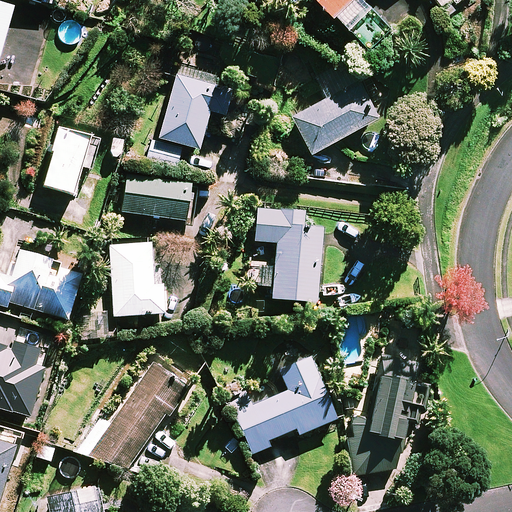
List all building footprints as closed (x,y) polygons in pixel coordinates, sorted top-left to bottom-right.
[(322,0),(370,51),(392,31),(363,0),(322,0)] [(0,57),(13,12),(0,8),(0,57)] [(217,77),(179,67),(159,141),(152,139),(146,162),(176,170),(182,148),(199,153),(210,115),(225,119),(235,82),(217,77)] [(332,88),(324,76),(300,92),(307,104),(332,88)] [(379,119),(360,82),(295,117),(315,154),(379,119)] [(100,141),(55,127),(37,188),(74,199),(82,170),(90,173),(100,141)] [(197,189),(126,179),(121,215),(192,225),(197,189)] [(303,229),(304,214),(258,210),(255,243),(276,245),(274,270),(259,269),(257,288),(273,289),(272,302),(316,306),(323,231),(303,229)] [(153,288),(151,245),(111,247),(114,319),(164,317),(163,288),(153,288)] [(60,266),(16,252),(8,279),(0,276),(0,306),(7,309),(9,303),(68,322),(82,277),(59,270),(60,266)] [(107,314),(87,314),(87,340),(107,340),(107,314)] [(352,440),(347,441),(352,479),(401,473),(398,443),(402,443),(405,426),(419,429),(426,389),(416,387),(420,361),(381,354),(370,416),(349,419),(352,440)] [(336,421),(309,359),(279,372),(288,393),(252,408),(248,397),(231,404),(253,456),(269,449),(267,443),(296,431),(299,437),(336,421)] [(190,388),(154,363),(92,454),(124,476),(166,415),(169,418),(190,388)] [(0,500),(16,448),(0,443),(0,500)] [(99,511),(95,489),(48,499),(50,511),(99,511)]
